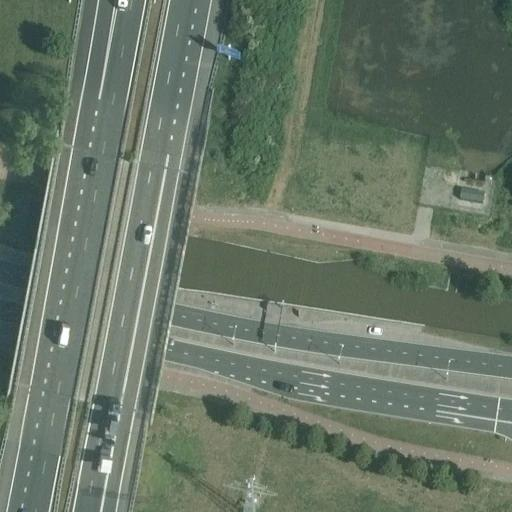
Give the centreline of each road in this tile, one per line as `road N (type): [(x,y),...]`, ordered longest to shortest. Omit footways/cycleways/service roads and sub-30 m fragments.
road 1 (secondary): [(0,309),(359,390),(511,412)]
road 2 (secondary): [(511,368),(318,344),(0,273)]
road 3 (motorway): [(86,511),(183,0)]
road 4 (motorway): [(118,63),(34,511)]
